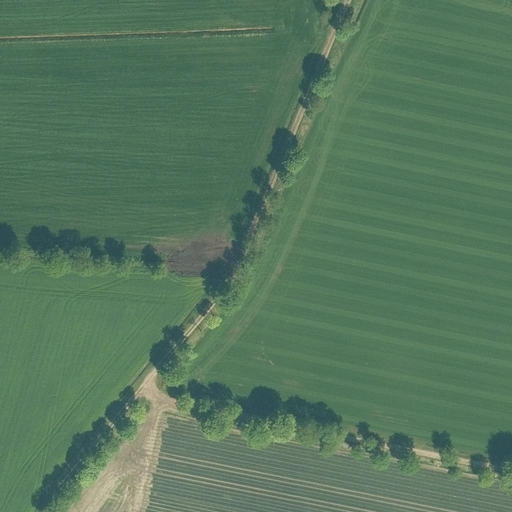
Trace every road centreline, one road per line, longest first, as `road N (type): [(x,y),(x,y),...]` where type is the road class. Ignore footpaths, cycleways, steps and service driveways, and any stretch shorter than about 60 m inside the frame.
road 1 (track): [(43,511),(230,279),(349,0)]
road 2 (track): [(511,471),(173,401),(147,381)]
